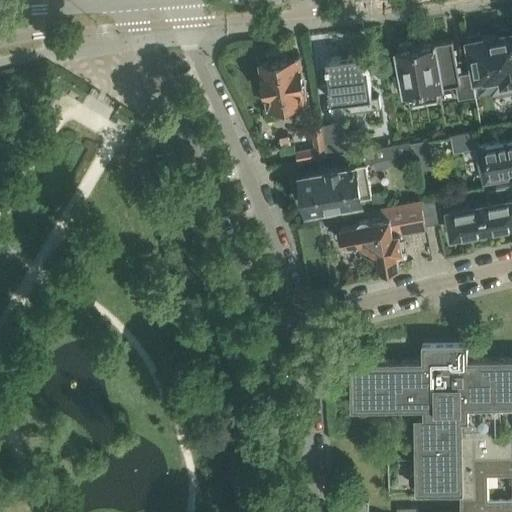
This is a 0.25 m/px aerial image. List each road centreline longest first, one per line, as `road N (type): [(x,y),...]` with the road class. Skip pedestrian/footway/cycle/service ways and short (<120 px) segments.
road 1 (residential): [(127,1),(209,181),(256,330)]
road 2 (residential): [(294,323),(276,250),(170,0)]
road 3 (residential): [(294,323),(511,264)]
road 4 (residential): [(309,511),(309,435),(294,323)]
road 5 (residential): [(256,330),(268,511)]
road 6 (secondary): [(0,13),(127,1)]
